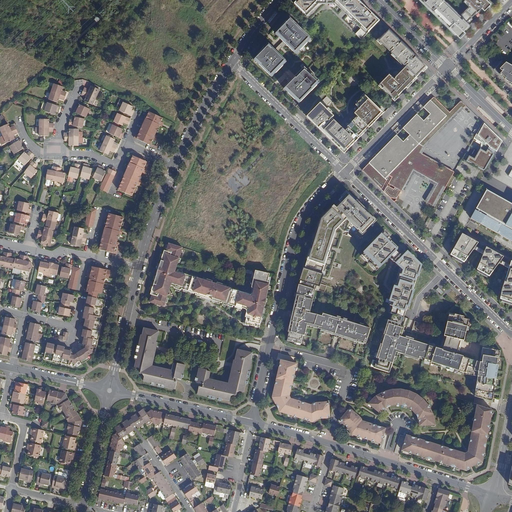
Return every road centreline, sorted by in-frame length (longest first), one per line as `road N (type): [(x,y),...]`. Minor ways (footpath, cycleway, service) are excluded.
road 1 (residential): [(346,170),(297,234),(252,423)]
road 2 (residential): [(231,61),(346,170)]
road 3 (residential): [(252,423),(109,390)]
road 4 (residential): [(445,68),(346,170)]
road 5 (residential): [(346,170),(446,269)]
road 6 (tertiary): [(138,267),(109,390)]
